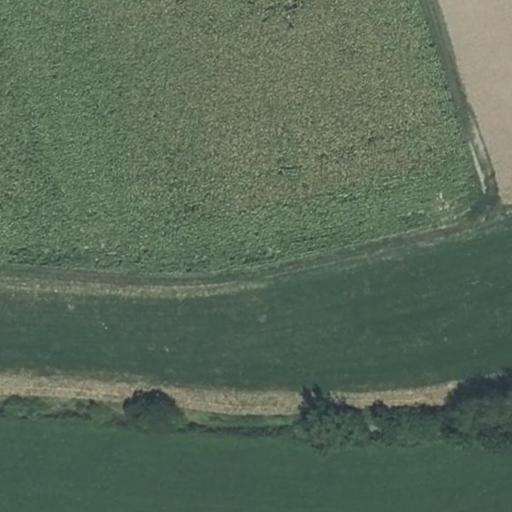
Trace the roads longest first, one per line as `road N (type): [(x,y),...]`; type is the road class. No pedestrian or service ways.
road 1 (track): [(0,262),(291,268),(511,203)]
road 2 (track): [(500,206),(431,0)]
